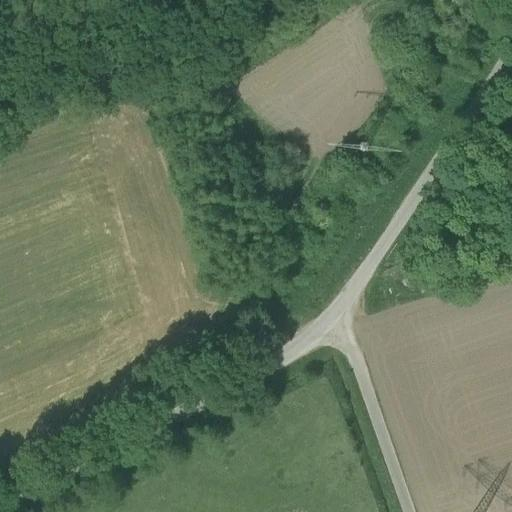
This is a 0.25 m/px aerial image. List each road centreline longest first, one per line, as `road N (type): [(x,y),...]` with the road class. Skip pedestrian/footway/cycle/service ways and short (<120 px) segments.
road 1 (unclassified): [(0,502),(265,367),(336,316)]
road 2 (unclassified): [(336,316),(511,53)]
road 3 (unclassified): [(405,511),(336,316)]
